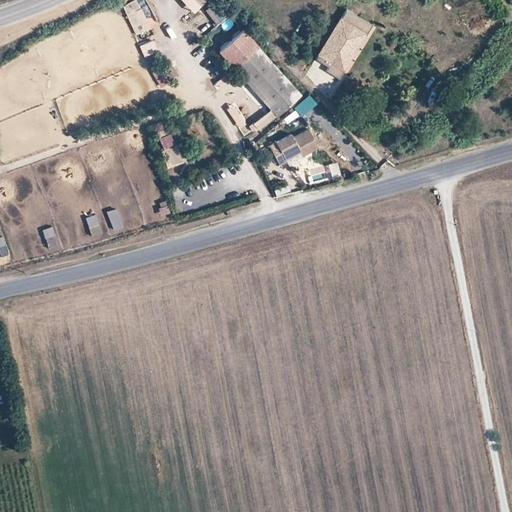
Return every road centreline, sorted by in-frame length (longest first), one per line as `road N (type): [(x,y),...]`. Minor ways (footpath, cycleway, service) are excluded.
road 1 (tertiary): [(511,152),(0,293)]
road 2 (track): [(507,511),(443,172)]
